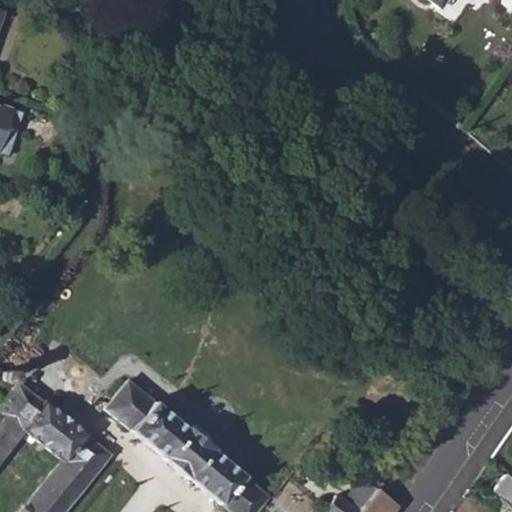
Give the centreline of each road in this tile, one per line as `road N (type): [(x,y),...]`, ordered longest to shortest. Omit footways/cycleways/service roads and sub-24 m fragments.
road 1 (residential): [(305,0),(320,40),(511,213)]
road 2 (residential): [(418,511),(511,380)]
